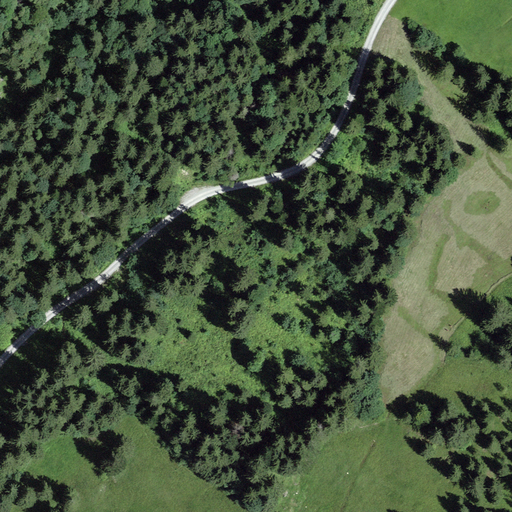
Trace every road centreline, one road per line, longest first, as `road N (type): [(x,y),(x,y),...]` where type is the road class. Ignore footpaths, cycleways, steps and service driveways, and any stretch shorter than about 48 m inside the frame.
road 1 (track): [(0,363),(45,316),(196,197),(277,177),(317,155),(344,114),(391,0)]
road 2 (track): [(511,273),(451,330),(431,378)]
